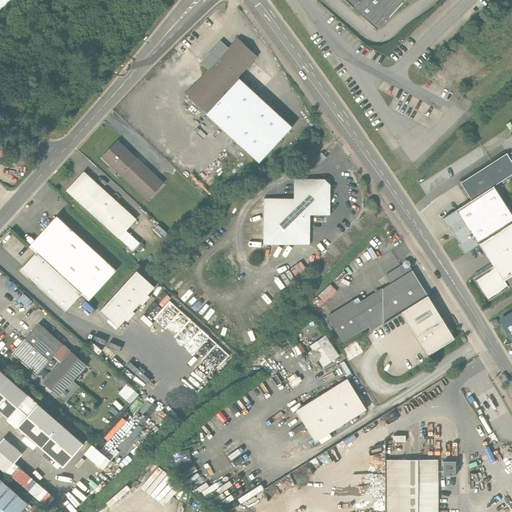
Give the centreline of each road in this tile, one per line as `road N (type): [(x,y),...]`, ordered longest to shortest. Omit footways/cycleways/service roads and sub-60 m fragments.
road 1 (tertiary): [(511,379),(425,239),(252,0)]
road 2 (unclassified): [(54,156),(197,0)]
